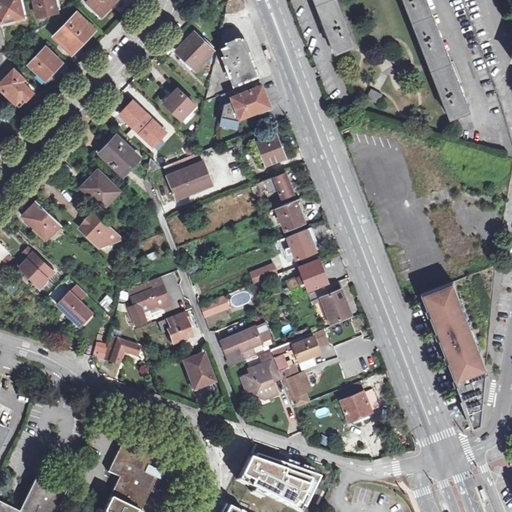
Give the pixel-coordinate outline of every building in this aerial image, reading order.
[(19,0),(0,0),(0,17),(1,22),(23,17),(19,0)] [(57,11),(54,0),(34,0),(38,15),(57,11)] [(90,0),(87,3),(102,17),(117,0),(90,0)] [(336,0),(314,0),(335,52),(354,45),(336,0)] [(425,0),(403,0),(450,118),(469,111),(425,0)] [(82,42),(94,29),(77,13),(55,36),(69,49),(79,39),(82,42)] [(213,50),(195,32),(177,51),(189,61),(200,63),(213,50)] [(235,39),(227,43),(228,46),(223,48),(226,56),(223,57),(230,75),(247,79),(258,75),(245,42),(245,41),(244,40),(243,39),(242,39),(241,38),(240,38),(239,38),(238,38),(235,39)] [(62,62),(46,46),(29,65),(45,80),(62,62)] [(25,79),(14,68),(0,82),(0,88),(20,107),(34,92),(23,81),(25,79)] [(245,79),(231,75),(234,83),(245,79)] [(262,85),(232,97),(234,101),(224,104),(222,121),(223,121),(237,123),(239,124),(240,118),(270,106),(262,85)] [(165,100),(165,104),(180,119),(195,104),(178,88),(165,100)] [(381,94),(369,88),(364,97),(377,104),(381,94)] [(234,101),(232,97),(231,95),(222,99),(224,104),(234,101)] [(131,113),(129,111),(120,119),(139,137),(157,118),(141,103),(131,113)] [(276,134),(251,143),(260,167),(285,157),(276,134)] [(141,158),(117,135),(99,153),(123,176),(141,158)] [(199,153),(155,170),(165,194),(173,190),(177,199),(212,185),(203,161),(202,162),(199,153)] [(120,191),(99,170),(81,189),(103,209),(120,191)] [(274,176),(256,183),(260,191),(267,188),(269,193),(278,189),(282,198),(294,193),(285,172),(274,177),(274,176)] [(296,200),(301,213),(306,211),(301,198),(296,200)] [(276,208),(280,206),(278,200),(265,205),(268,211),(276,208)] [(280,206),(276,208),(278,213),(280,217),(281,221),(285,230),(305,222),(301,213),(296,200),(280,206)] [(61,224),(38,201),(24,216),(47,239),(61,224)] [(276,208),(268,211),(267,211),(269,216),(278,213),(276,208)] [(120,235),(96,212),(81,227),(101,246),(110,238),(114,242),(120,235)] [(312,227),(288,237),(291,245),(293,250),(296,259),(316,251),(311,238),(316,236),(312,227)] [(10,252),(0,242),(0,261),(10,252)] [(54,271),(31,249),(26,254),(29,257),(20,267),(40,286),(54,271)] [(155,252),(144,256),(147,262),(158,258),(155,252)] [(123,269),(113,259),(109,263),(119,273),(123,269)] [(315,291),(329,286),(327,282),(328,282),(319,259),(299,267),(303,275),(296,278),(296,277),(286,281),(289,290),(300,286),(299,285),(306,283),(308,290),(310,289),(312,293),(315,291)] [(266,265),(254,270),(258,282),(271,277),(266,265)] [(141,272),(130,277),(133,285),(144,280),(141,272)] [(153,291),(163,287),(159,279),(130,290),(133,297),(152,289),(153,291)] [(486,365),(453,281),(438,287),(424,293),(434,319),(453,369),(474,424),(481,421),(486,365)] [(329,286),(315,291),(317,298),(322,296),(331,322),(351,315),(339,282),(329,286)] [(124,304),(131,322),(135,321),(136,324),(146,320),(142,310),(149,308),(161,303),(168,300),(169,300),(164,287),(163,287),(153,291),(152,289),(133,297),(132,297),(135,304),(129,307),(127,303),(124,304)] [(93,313),(70,291),(58,303),(80,325),(93,313)] [(312,293),(308,294),(311,301),(317,298),(315,291),(312,293)] [(107,307),(115,299),(108,292),(100,300),(107,307)] [(225,295),(200,305),(204,317),(230,307),(225,295)] [(161,303),(163,307),(163,308),(170,306),(168,300),(161,303)] [(161,303),(149,308),(151,312),(163,307),(161,303)] [(186,312),(158,323),(162,333),(167,331),(173,344),(193,336),(188,323),(190,323),(186,312)] [(122,329),(129,327),(125,315),(118,317),(122,329)] [(229,366),(245,360),(241,351),(262,343),(255,327),(221,341),(225,351),(223,351),(229,366)] [(279,370),(292,365),(290,361),(287,362),(283,354),(294,349),(302,369),(316,364),(313,355),(321,352),(319,347),(314,336),(313,336),(312,333),(308,335),(306,329),(297,333),(299,338),(271,350),(275,360),(279,370)] [(314,336),(319,347),(329,343),(323,329),(312,333),(313,336),(314,336)] [(111,337),(106,359),(118,364),(123,352),(136,356),(139,347),(111,337)] [(105,349),(96,347),(94,356),(103,358),(105,349)] [(203,354),(183,362),(193,388),(202,384),(203,386),(213,382),(203,354)] [(279,370),(275,360),(249,371),(251,375),(242,379),(247,391),(256,388),(259,397),(264,395),(268,394),(270,398),(278,394),(273,383),(271,378),(280,374),(279,370)] [(293,408),(309,402),(305,391),(311,389),(305,373),(299,376),(294,364),(292,365),(279,370),(280,374),(282,379),(293,408)] [(271,378),(273,383),(282,379),(280,374),(271,378)] [(360,381),(342,388),(346,398),(341,400),(350,422),(353,421),(371,413),(372,412),(371,409),(365,394),(360,381)] [(373,391),(365,394),(371,409),(379,406),(373,391)] [(326,408),(316,409),(317,416),(327,414),(326,408)] [(371,413),(353,421),(355,427),(373,420),(371,413)] [(0,447),(8,430),(0,426),(0,447)] [(121,475),(110,497),(140,511),(156,478),(160,480),(164,473),(162,472),(165,465),(169,458),(126,437),(110,470),(121,475)] [(260,449),(237,496),(270,511),(300,511),(318,476),(260,449)] [(18,511),(0,501),(0,511),(55,511),(67,490),(38,475),(18,511)] [(478,490),(483,502),(488,501),(483,488),(478,490)] [(139,511),(140,511),(110,497),(102,511),(139,511)]
